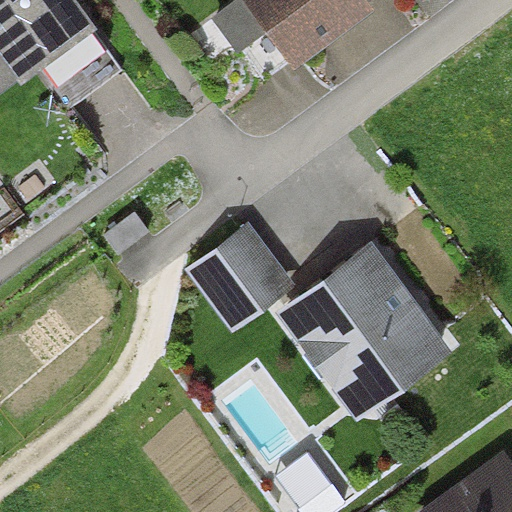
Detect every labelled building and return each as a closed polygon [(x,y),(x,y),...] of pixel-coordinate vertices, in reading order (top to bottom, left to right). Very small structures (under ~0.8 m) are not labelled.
[(87,30),(65,0),(0,0),(0,46),(21,76),(87,30)] [(365,10),(357,0),(258,0),(302,57),(365,10)] [(134,209),(103,231),(118,253),(149,230),(134,209)] [(250,229),(195,266),(235,324),(288,285),(250,229)] [(441,351),(370,254),(291,312),(361,409),(441,351)] [(329,511),(345,501),(308,453),(275,478),(301,511),(329,511)] [(511,511),(511,477),(502,463),(431,511),(511,511)]
